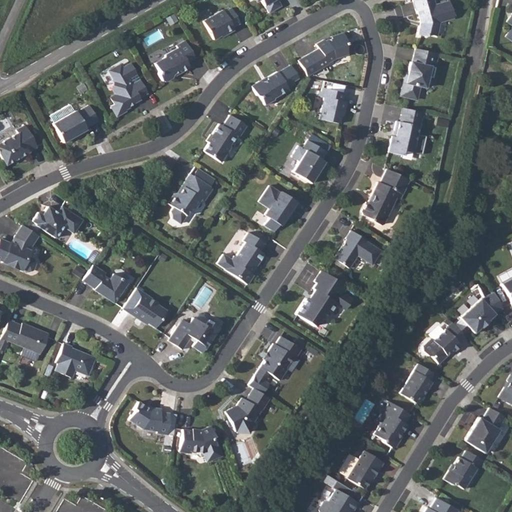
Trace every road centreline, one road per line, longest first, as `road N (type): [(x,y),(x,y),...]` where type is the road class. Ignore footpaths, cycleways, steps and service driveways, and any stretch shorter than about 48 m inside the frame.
road 1 (residential): [(136,356),(163,379),(198,386),(258,311),(355,161),(377,69),(364,11),(342,6),(242,63),(159,146),(64,173),(0,209)]
road 2 (residential): [(511,348),(450,404),(383,511)]
road 3 (unclassified): [(0,90),(154,0)]
road 4 (residential): [(0,286),(111,334)]
